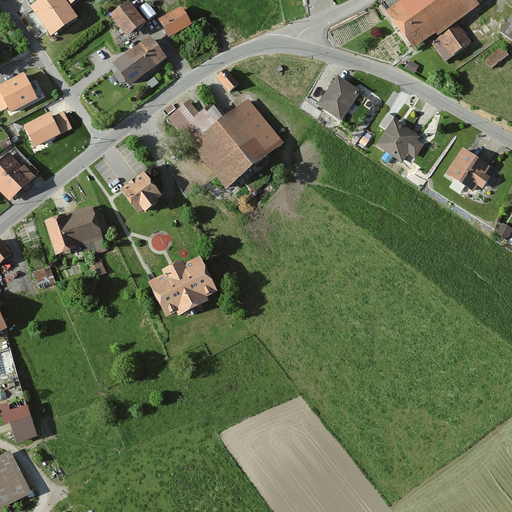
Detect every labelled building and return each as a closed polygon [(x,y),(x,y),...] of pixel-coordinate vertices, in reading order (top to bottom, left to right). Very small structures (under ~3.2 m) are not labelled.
[(75,19),(61,0),(44,0),(32,9),(51,36),(75,19)] [(469,0),(401,0),(381,16),(411,56),(475,8),(469,0)] [(125,3),(106,17),(123,39),(141,26),(125,3)] [(177,9),(154,21),(165,40),(188,28),(177,9)] [(511,11),(496,33),(511,44),(511,11)] [(434,43),(448,61),(467,46),(453,28),(434,43)] [(162,62),(145,39),(120,59),(137,81),(162,62)] [(500,49),(483,61),(488,69),(505,57),(500,49)] [(236,87),(224,70),(215,77),(227,94),(236,87)] [(35,100),(23,77),(0,88),(0,92),(11,113),(35,100)] [(358,95),(334,79),(314,108),(338,125),(358,95)] [(194,114),(186,103),(169,115),(222,187),(266,155),(233,109),(215,122),(203,107),(194,114)] [(59,135),(49,116),(25,128),(35,147),(59,135)] [(416,138),(390,122),(374,147),(401,164),(405,157),(413,161),(421,148),(414,143),(416,138)] [(487,169),(458,150),(442,175),(470,194),(475,188),(479,191),(487,179),(482,176),(487,169)] [(6,156),(0,160),(0,195),(6,202),(29,183),(6,156)] [(144,171),(120,190),(138,213),(162,194),(144,171)] [(89,208),(41,223),(52,257),(81,247),(85,258),(103,252),(99,240),(107,237),(99,212),(91,215),(89,208)] [(511,230),(502,225),(497,236),(508,241),(511,232),(511,230)] [(159,277),(143,285),(161,321),(173,315),(175,320),(201,307),(199,302),(212,295),(195,260),(179,268),(177,263),(171,265),(157,272),(159,277)] [(34,268),(39,285),(56,280),(51,263),(34,268)] [(4,406),(0,407),(0,426),(0,427),(10,424),(4,406)] [(6,456),(0,458),(0,508),(25,497),(6,456)]
